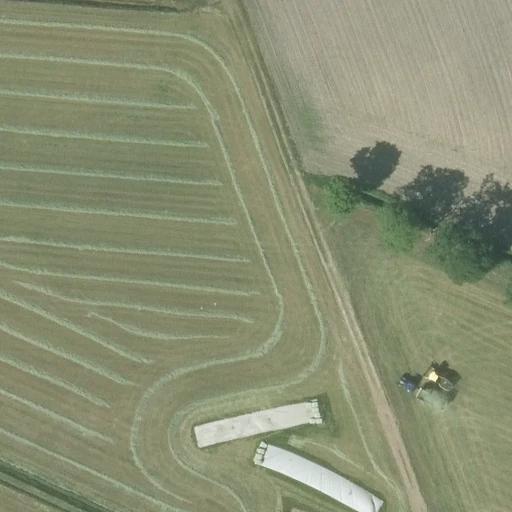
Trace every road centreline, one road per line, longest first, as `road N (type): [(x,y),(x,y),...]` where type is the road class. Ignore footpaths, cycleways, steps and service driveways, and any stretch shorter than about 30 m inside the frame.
road 1 (track): [(227,0),(418,511)]
road 2 (track): [(0,455),(118,511)]
